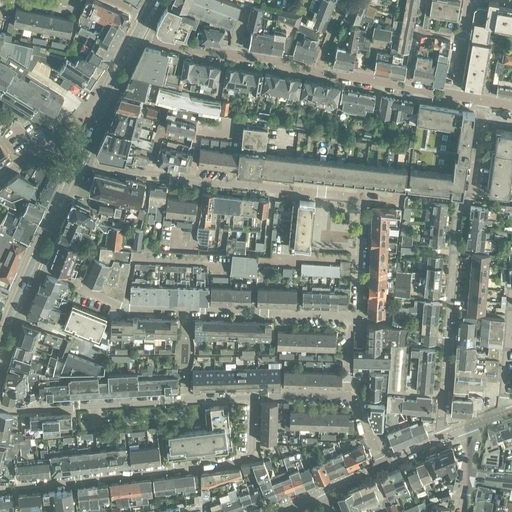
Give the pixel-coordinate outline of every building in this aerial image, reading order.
[(129,15),(103,5),(93,1),(86,0),(81,11),(82,12),(94,16),(103,20),(105,16),(126,28),(130,19),(129,15)] [(189,0),(170,0),(170,1),(171,2),(172,2),(172,3),(187,9),(189,0)] [(240,4),(230,0),(189,0),(187,9),(219,21),(232,26),(236,18),(238,12),(240,4)] [(312,0),(312,3),(331,11),(335,1),(331,0),(312,0)] [(369,5),(355,0),(350,0),(348,7),(365,14),(373,17),(377,8),(369,5)] [(403,0),(403,7),(417,10),(418,0),(403,0)] [(438,17),(441,0),(431,0),(431,3),(430,9),(429,15),(438,17)] [(448,19),(450,0),(441,0),(438,17),(448,19)] [(450,0),(448,19),(457,20),(460,1),(451,0),(450,0)] [(475,6),(472,23),(491,26),(511,29),(511,7),(498,5),(498,3),(489,1),(487,8),(475,6)] [(314,14),(328,20),(331,11),(312,3),(309,9),(315,11),(314,14)] [(253,4),(252,5),(247,26),(252,27),(264,29),(265,26),(265,17),(274,19),(276,9),(253,4)] [(156,29),(158,32),(162,35),(171,37),(182,11),(167,5),(166,9),(165,9),(157,24),(158,24),(156,29)] [(371,23),(372,22),(373,17),(365,14),(348,7),(344,17),(362,23),(364,17),(368,19),(366,23),(369,24),(371,23)] [(414,23),(417,10),(403,7),(400,21),(414,23)] [(23,26),(26,10),(16,8),(13,24),(23,26)] [(275,19),(298,28),(302,15),(298,14),(295,13),(277,9),(275,19)] [(32,28),(35,12),(26,10),(23,26),(32,28)] [(182,11),(171,37),(175,38),(175,37),(186,40),(189,31),(194,33),(200,18),(182,11)] [(42,30),(45,14),(35,12),(32,28),(42,30)] [(80,21),(77,29),(79,29),(88,34),(89,33),(95,36),(103,20),(94,16),(82,12),(79,18),(80,21)] [(51,32),(54,16),(45,14),(42,30),(51,32)] [(304,22),(322,29),(324,30),(325,29),(324,29),(328,20),(314,14),(312,17),(307,15),(304,22)] [(61,34),(64,18),(54,16),(51,32),(61,34)] [(103,20),(95,36),(115,47),(126,28),(105,16),(103,20)] [(70,36),(74,20),(64,18),(61,34),(70,36)] [(399,28),(398,36),(411,38),(414,23),(400,21),(394,20),(392,27),(399,28)] [(201,39),(201,41),(206,42),(208,43),(210,43),(211,43),(215,24),(210,22),(209,27),(204,25),(202,32),(198,32),(197,38),(201,39)] [(489,35),(491,26),(472,23),(471,31),(489,35)] [(215,24),(211,43),(213,43),(214,45),(216,44),(222,45),(222,43),(226,44),(227,38),(224,37),(225,30),(219,29),(220,26),(215,24)] [(344,58),(345,59),(347,48),(350,49),(352,44),(357,45),(358,41),(364,42),(365,36),(366,30),(352,28),(352,26),(350,25),(346,48),(337,46),(335,57),(332,58),(332,61),(334,63),(333,64),(342,66),(344,58)] [(307,44),(302,58),(312,61),(316,46),(318,40),(317,40),(320,30),(311,28),(307,26),(305,33),(311,35),(309,44),(307,44)] [(244,37),(242,46),(248,47),(248,48),(253,49),(252,50),(258,51),(258,50),(260,50),(264,29),(252,27),(250,38),(244,37)] [(260,50),(271,52),(274,35),(273,34),(268,34),(269,30),(264,29),(260,50)] [(274,35),(271,52),(282,54),(286,32),(274,30),(273,34),(274,35)] [(0,52),(0,53),(1,53),(25,67),(26,68),(29,63),(31,54),(33,45),(11,40),(12,34),(11,34),(7,32),(5,32),(0,31),(0,52)] [(471,31),(469,40),(488,43),(489,35),(471,31)] [(115,47),(95,36),(89,33),(88,34),(84,43),(110,57),(115,47)] [(293,55),(302,58),(307,44),(309,44),(311,35),(305,33),(302,42),(297,41),(293,55)] [(344,58),(342,66),(353,68),(353,67),(357,68),(358,61),(354,60),(356,51),(358,51),(358,48),(369,50),(372,38),(365,36),(364,42),(358,41),(357,45),(352,44),(350,49),(347,48),(345,59),(344,58)] [(394,50),(397,50),(409,52),(411,38),(398,36),(396,43),(392,42),(391,48),(394,49),(394,50)] [(441,38),(434,37),(433,42),(434,42),(433,48),(439,49),(441,39),(441,38)] [(441,39),(439,49),(438,54),(437,59),(433,83),(440,85),(443,83),(445,70),(446,68),(447,68),(448,63),(447,63),(447,61),(446,61),(450,41),(441,39)] [(469,40),(461,84),(460,88),(474,91),(474,88),(483,89),(491,44),(488,43),(469,40)] [(97,62),(105,65),(110,57),(84,43),(81,48),(89,52),(86,57),(97,62)] [(64,58),(49,54),(39,52),(40,47),(33,45),(31,54),(39,57),(38,60),(39,61),(58,72),(57,73),(81,88),(83,84),(90,88),(97,77),(66,58),(64,57),(64,58)] [(143,55),(134,73),(149,77),(159,50),(147,47),(143,55)] [(373,72),(389,74),(394,50),(394,49),(391,48),(390,49),(391,50),(390,54),(377,51),(373,72)] [(511,63),(511,50),(500,48),(497,61),(507,63),(511,63)] [(159,50),(149,77),(161,80),(174,83),(175,79),(164,77),(167,64),(170,65),(171,60),(177,61),(178,57),(179,55),(170,53),(170,52),(159,50)] [(396,55),(397,50),(394,50),(389,74),(404,77),(407,65),(401,64),(403,56),(396,55)] [(413,79),(423,81),(427,56),(428,52),(418,50),(413,79)] [(105,66),(105,65),(97,62),(73,56),(67,53),(67,52),(64,57),(66,58),(68,59),(97,77),(105,66)] [(0,108),(9,114),(11,110),(25,118),(28,117),(35,120),(35,119),(41,122),(46,114),(51,117),(63,97),(22,73),(26,68),(25,67),(1,53),(2,53),(0,59),(0,108)] [(423,81),(433,83),(437,59),(429,57),(427,56),(423,81)] [(181,78),(196,81),(200,63),(194,62),(194,61),(191,60),(190,58),(187,58),(186,59),(184,59),(181,78)] [(507,63),(497,61),(495,72),(505,74),(507,63)] [(193,91),(205,93),(210,64),(200,63),(196,81),(201,82),(200,88),(198,88),(194,87),(193,91)] [(219,76),(221,66),(210,64),(205,93),(210,94),(210,90),(212,84),(217,85),(219,76)] [(233,94),(237,69),(226,67),(223,86),(229,86),(228,93),(233,94)] [(250,81),(245,80),(247,71),(237,69),(233,94),(238,94),(239,88),(249,90),(250,81)] [(260,91),(263,73),(247,71),(245,80),(250,81),(249,90),(248,97),(254,98),(255,91),(260,91)] [(141,97),(152,100),(156,101),(160,86),(161,80),(149,77),(134,73),(132,73),(123,92),(141,97)] [(271,99),(275,75),(265,73),(262,92),(268,93),(267,99),(271,99)] [(287,96),(288,86),(284,85),(286,77),(275,75),(271,99),(272,99),(271,103),(276,104),(278,94),(287,96)] [(298,98),(301,79),(286,77),(284,85),(288,86),(287,96),(288,96),(288,102),(293,103),(293,97),(298,98)] [(508,97),(510,81),(499,79),(496,95),(508,97)] [(314,82),(306,80),(304,80),(300,98),(306,99),(305,105),(310,106),(314,82)] [(328,94),(323,93),(324,84),(314,82),(310,106),(315,107),(315,105),(325,107),(328,94)] [(337,105),(340,88),(340,86),(324,84),(323,93),(328,94),(325,107),(325,109),(331,110),(332,104),(337,105)] [(189,93),(160,86),(156,101),(170,105),(181,108),(190,109),(199,111),(199,110),(219,113),(221,101),(190,96),(189,93)] [(342,89),(340,102),(343,103),(342,110),(355,113),(355,112),(356,105),(359,92),(342,88),(342,89)] [(355,112),(355,113),(365,115),(367,107),(368,107),(369,107),(373,108),(375,95),(376,95),(366,93),(359,92),(356,105),(355,112)] [(139,105),(140,101),(121,96),(116,107),(139,113),(158,118),(159,115),(157,114),(158,109),(148,106),(148,107),(139,105)] [(382,96),(378,114),(385,116),(384,122),(391,123),(392,118),(393,115),(391,115),(394,98),(382,96)] [(411,112),(413,102),(394,98),(391,115),(393,115),(392,118),(398,119),(399,116),(410,118),(409,123),(416,124),(418,113),(411,112)] [(230,102),(223,101),(221,112),(228,114),(230,102)] [(462,110),(426,104),(425,112),(418,111),(418,113),(416,124),(413,147),(410,170),(408,190),(451,195),(462,196),(474,112),(462,110)] [(165,128),(176,131),(181,108),(170,105),(165,116),(168,116),(165,128)] [(245,108),(232,106),(231,116),(244,118),(245,108)] [(134,135),(136,125),(139,113),(116,107),(106,128),(134,135)] [(176,131),(185,133),(190,109),(181,108),(176,131)] [(190,109),(185,133),(193,135),(199,111),(190,109)] [(12,123),(14,116),(0,112),(0,131),(3,133),(9,123),(12,123)] [(269,113),(259,112),(258,119),(268,120),(269,113)] [(139,113),(136,125),(154,129),(156,129),(159,118),(158,118),(139,113)] [(284,115),(274,113),(273,122),(283,123),(284,115)] [(296,124),(306,126),(307,119),(297,118),(296,124)] [(265,154),(266,146),(268,123),(244,120),(242,144),(241,150),(239,150),(239,153),(237,169),(237,173),(262,176),(262,174),(265,154)] [(154,129),(136,125),(134,135),(151,139),(154,129)] [(154,140),(151,139),(134,135),(106,128),(107,129),(103,136),(151,149),(154,140)] [(492,150),(487,185),(490,186),(489,194),(509,196),(511,171),(511,131),(500,130),(500,129),(496,128),(495,132),(497,133),(495,150),(492,149),(492,150)] [(149,156),(151,149),(103,136),(100,145),(102,146),(126,152),(142,156),(143,153),(149,156)] [(405,145),(413,146),(414,138),(406,137),(405,145)] [(10,156),(0,142),(0,162),(0,163),(10,156)] [(118,160),(123,161),(124,161),(126,152),(102,146),(100,145),(97,150),(96,150),(96,151),(99,156),(99,157),(100,157),(106,158),(107,158),(114,159),(118,160)] [(186,169),(189,170),(190,167),(192,159),(194,147),(189,146),(188,153),(182,151),(178,170),(185,171),(186,169)] [(158,164),(158,166),(162,167),(163,167),(167,168),(171,149),(160,147),(158,154),(156,163),(158,164)] [(171,149),(167,168),(171,168),(171,169),(172,169),(178,170),(182,151),(171,149)] [(198,165),(208,166),(210,150),(200,149),(198,165)] [(217,167),(219,151),(210,150),(208,166),(217,167)] [(217,167),(228,168),(229,152),(219,151),(217,167)] [(126,152),(124,161),(133,163),(146,166),(149,157),(142,156),(126,152)] [(237,169),(239,153),(229,152),(228,168),(237,169)] [(265,154),(262,174),(277,176),(279,156),(265,154)] [(295,157),(279,156),(277,176),(292,178),(295,157)] [(295,157),(292,178),(297,178),(297,179),(303,180),(303,179),(306,159),(295,157)] [(38,159),(25,168),(39,177),(38,178),(35,182),(35,183),(41,188),(51,166),(42,159),(41,159),(41,160),(39,160),(38,159)] [(313,181),(314,180),(316,160),(306,159),(303,179),(307,179),(307,180),(313,181)] [(324,181),(326,161),(316,160),(314,180),(318,180),(318,181),(324,182),(324,181)] [(334,183),(334,182),(336,162),(326,161),(324,181),(328,181),(328,183),(334,183)] [(344,184),(346,163),(336,162),(334,182),(338,182),(338,184),(344,184)] [(356,164),(346,163),(344,184),(350,185),(350,184),(354,184),(356,164)] [(360,185),(364,185),(366,165),(356,164),(354,184),(354,185),(360,186),(360,185)] [(30,194),(28,198),(45,206),(47,202),(60,175),(59,170),(51,165),(51,166),(41,188),(35,183),(30,194)] [(370,186),(374,186),(376,166),(366,165),(364,185),(364,186),(370,187),(370,186)] [(380,187),(384,187),(386,167),(376,166),(374,186),(374,187),(380,188),(380,187)] [(390,188),(394,188),(396,168),(386,167),(384,187),(384,189),(390,189),(390,188)] [(400,189),(405,190),(407,169),(396,168),(394,188),(394,190),(400,190),(400,189)] [(19,174),(19,173),(7,181),(8,182),(17,187),(14,191),(22,195),(24,191),(30,194),(35,183),(35,182),(38,178),(30,174),(27,178),(19,173),(19,174)] [(91,185),(89,193),(90,193),(97,194),(107,197),(113,199),(112,205),(122,207),(126,207),(126,214),(135,216),(133,224),(141,226),(146,209),(139,208),(140,202),(142,202),(145,190),(143,190),(145,184),(145,183),(126,178),(125,181),(118,179),(98,174),(94,173),(92,181),(91,185)] [(149,207),(156,208),(159,186),(151,185),(149,202),(150,202),(149,207)] [(4,186),(0,190),(0,201),(21,211),(39,220),(45,206),(28,198),(22,195),(14,191),(4,186)] [(165,203),(167,187),(159,186),(156,208),(156,215),(155,223),(155,225),(159,225),(161,209),(162,203),(165,203)] [(209,228),(213,193),(203,193),(202,208),(207,209),(205,228),(198,227),(197,236),(200,242),(207,243),(209,228)] [(222,195),(214,194),(213,193),(209,228),(215,229),(216,224),(211,224),(211,219),(216,219),(217,216),(218,210),(220,210),(222,195)] [(228,219),(231,196),(222,195),(220,210),(226,211),(225,218),(228,218),(228,219)] [(238,222),(240,197),(231,196),(228,219),(228,218),(227,222),(230,222),(231,211),(235,211),(234,222),(238,222)] [(248,213),(249,198),(240,197),(238,222),(243,223),(243,219),(244,212),(248,213)] [(166,214),(176,215),(177,199),(168,198),(166,214)] [(256,221),(258,199),(249,198),(248,213),(253,213),(253,221),(252,224),(256,225),(257,221),(256,221)] [(262,215),(267,215),(268,199),(258,198),(258,199),(256,221),(257,221),(261,221),(262,215)] [(176,215),(186,216),(187,200),(177,199),(176,215)] [(197,201),(187,200),(186,216),(195,217),(197,201)] [(73,201),(68,213),(78,217),(89,222),(89,221),(93,223),(96,227),(104,232),(109,233),(108,246),(108,247),(121,249),(122,245),(123,236),(123,232),(124,228),(119,227),(118,227),(100,224),(100,223),(101,218),(97,216),(98,214),(93,210),(88,207),(84,205),(82,204),(82,205),(75,202),(75,201),(73,201)] [(101,202),(98,211),(114,214),(113,216),(118,217),(119,215),(120,215),(122,207),(112,205),(110,204),(111,202),(105,201),(104,203),(101,202)] [(313,204),(293,202),(292,210),(312,212),(313,204)] [(432,212),(447,214),(448,204),(427,202),(427,208),(433,209),(432,212)] [(511,205),(496,204),(484,202),(484,208),(471,206),(470,216),(492,219),(496,219),(496,213),(497,210),(511,212),(511,205)] [(373,206),(372,215),(388,216),(400,217),(401,209),(373,206)] [(425,222),(432,222),(446,224),(447,214),(432,212),(433,209),(427,208),(426,215),(425,222)] [(8,210),(5,216),(34,230),(39,220),(21,211),(19,215),(8,210)] [(312,212),(292,210),(291,219),(311,221),(312,212)] [(68,213),(65,221),(89,231),(93,223),(89,221),(89,222),(78,217),(68,213)] [(388,216),(372,215),(372,225),(394,226),(399,227),(400,217),(388,216)] [(34,230),(5,216),(2,222),(0,225),(0,229),(5,231),(6,230),(29,241),(34,230)] [(492,219),(470,216),(469,226),(486,228),(486,224),(492,225),(492,219)] [(311,221),(291,219),(290,227),(310,229),(311,221)] [(401,235),(402,235),(407,236),(409,221),(403,220),(401,235)] [(65,221),(61,228),(86,239),(89,231),(65,221)] [(425,229),(424,235),(430,236),(430,232),(445,233),(446,224),(432,222),(431,229),(425,229)] [(371,235),(388,236),(388,231),(398,232),(399,227),(394,226),(372,225),(371,235)] [(486,228),(469,226),(468,236),(494,239),(495,239),(495,235),(495,233),(485,232),(486,228)] [(310,229),(290,227),(289,235),(309,237),(310,229)] [(61,228),(58,236),(59,236),(75,243),(84,245),(86,239),(61,228)] [(0,283),(9,287),(27,246),(12,239),(14,235),(5,231),(0,229),(0,283)] [(122,245),(121,249),(132,250),(141,252),(141,250),(143,230),(134,229),(133,243),(126,243),(126,239),(124,236),(123,236),(122,245)] [(444,244),(445,234),(445,233),(430,232),(430,236),(424,235),(424,236),(421,236),(421,242),(444,244)] [(289,235),(288,244),(308,246),(309,237),(289,235)] [(388,236),(371,235),(371,245),(392,246),(396,247),(397,242),(388,241),(388,236)] [(407,236),(402,235),(401,244),(412,245),(413,236),(407,236)] [(494,239),(468,236),(467,246),(492,249),(494,239)] [(80,246),(58,238),(54,248),(82,258),(85,251),(79,249),(80,246)] [(227,244),(226,254),(232,254),(235,254),(235,249),(236,244),(227,244)] [(392,246),(371,245),(371,255),(387,256),(387,251),(396,251),(396,247),(392,246)] [(95,251),(92,257),(99,259),(111,265),(102,287),(109,290),(108,293),(123,299),(130,258),(131,258),(131,257),(132,250),(121,249),(108,247),(101,246),(97,246),(96,252),(95,251)] [(82,258),(54,248),(51,257),(73,265),(75,260),(81,263),(82,258)] [(472,252),(471,264),(489,266),(489,258),(499,259),(499,255),(490,254),(472,252)] [(427,264),(442,265),(443,255),(419,253),(418,260),(427,261),(427,264)] [(248,275),(250,255),(244,255),(235,254),(232,254),(230,274),(233,274),(233,273),(246,275),(248,275)] [(257,276),(257,257),(257,256),(250,255),(248,275),(251,276),(257,276)] [(387,256),(371,255),(370,265),(394,266),(395,261),(388,261),(387,261),(387,256)] [(73,265),(51,257),(47,266),(75,277),(78,270),(72,267),(73,265)] [(92,257),(83,279),(102,287),(111,265),(99,259),(92,257)] [(426,274),(441,275),(442,265),(427,264),(427,261),(418,260),(418,266),(426,267),(426,273),(426,274)] [(340,262),(340,266),(340,274),(350,274),(350,270),(350,263),(340,262)] [(301,263),(301,269),(301,274),(313,275),(313,264),(301,263)] [(322,265),(313,264),(313,275),(313,279),(316,279),(316,275),(322,275),(322,265)] [(489,266),(471,264),(470,276),(488,277),(489,266)] [(159,285),(159,270),(163,270),(163,265),(156,265),(156,268),(156,271),(156,297),(154,297),(154,302),(162,302),(162,285),(159,285)] [(331,265),(322,265),(322,275),(330,276),(331,265)] [(340,266),(331,265),(330,276),(340,276),(340,274),(340,266)] [(394,266),(370,265),(370,275),(386,276),(386,271),(388,271),(388,270),(394,271),(394,266)] [(177,266),(177,270),(177,281),(176,303),(184,303),(185,277),(185,271),(185,267),(180,266),(177,266)] [(192,303),(200,303),(201,272),(201,268),(193,267),(193,272),(197,272),(196,286),(193,286),(192,303)] [(394,296),(401,296),(410,297),(412,277),(412,272),(403,271),(396,270),(394,296)] [(150,285),(147,285),(146,302),(154,302),(154,297),(156,297),(156,271),(152,271),(152,278),(151,278),(150,285)] [(201,272),(200,303),(208,304),(208,286),(205,286),(205,276),(205,272),(201,272)] [(419,283),(441,285),(441,275),(426,274),(426,273),(425,278),(419,277),(419,283)] [(43,284),(59,290),(67,292),(69,294),(71,290),(66,288),(68,283),(47,275),(43,284)] [(386,276),(370,275),(369,285),(393,286),(393,281),(386,281),(386,276)] [(470,276),(469,288),(487,289),(488,277),(470,276)] [(184,303),(192,303),(193,286),(190,286),(190,277),(185,277),(184,303)] [(131,301),(139,301),(139,278),(135,278),(135,280),(132,280),(131,285),(131,301)] [(147,280),(142,278),(139,278),(139,301),(146,302),(147,285),(147,280)] [(174,278),(169,278),(169,302),(176,303),(177,281),(174,281),(174,278)] [(37,291),(67,303),(68,300),(62,298),(64,294),(66,294),(67,292),(59,290),(43,284),(40,282),(40,283),(38,285),(37,287),(37,290),(36,291),(37,291)] [(0,294),(6,297),(10,288),(9,288),(9,287),(0,283),(0,294)] [(231,288),(230,304),(241,304),(241,283),(235,283),(235,288),(231,288)] [(241,283),(241,304),(250,304),(251,288),(246,288),(246,283),(241,283)] [(440,295),(441,285),(419,283),(418,294),(440,295)] [(393,286),(369,285),(368,295),(385,296),(385,290),(392,291),(393,286)] [(307,286),(303,286),(302,290),(302,295),(303,296),(302,306),(303,306),(312,307),(312,291),(307,291),(307,286)] [(312,286),(312,291),(312,307),(321,307),(321,287),(322,287),(312,286)] [(211,287),(210,303),(221,304),(221,288),(211,287)] [(321,287),(321,307),(329,307),(330,291),(330,287),(322,287),(321,287)] [(221,288),(221,304),(230,304),(231,288),(221,288)] [(257,288),(257,305),(267,305),(268,289),(257,288)] [(330,291),(329,307),(338,307),(339,288),(334,288),(334,291),(330,291)] [(350,288),(339,288),(338,307),(347,308),(347,292),(350,293),(350,288)] [(469,288),(468,299),(486,300),(487,289),(469,288)] [(268,289),(267,305),(277,305),(277,289),(268,289)] [(277,289),(277,305),(286,305),(287,289),(277,289)] [(287,289),(286,305),(296,306),(297,290),(287,289)] [(66,310),(67,303),(37,291),(33,300),(52,307),(54,303),(59,305),(60,302),(61,303),(59,307),(66,310)] [(385,296),(368,295),(369,295),(368,305),(391,306),(391,301),(385,300),(385,296)] [(486,300),(468,299),(467,311),(485,312),(486,300)] [(52,307),(33,300),(29,308),(57,319),(59,315),(64,317),(65,312),(52,307)] [(414,300),(414,306),(424,307),(423,311),(438,312),(439,302),(414,300)] [(106,343),(107,339),(105,338),(101,337),(100,336),(107,317),(100,314),(90,310),(80,306),(73,303),(69,314),(65,323),(65,324),(65,325),(64,325),(64,324),(64,323),(63,323),(63,322),(62,322),(61,323),(60,324),(60,325),(61,325),(61,326),(62,326),(76,331),(88,336),(100,341),(106,343)] [(391,306),(368,305),(368,315),(384,316),(384,310),(390,311),(391,306)] [(407,317),(408,313),(408,307),(401,306),(393,305),(393,311),(393,315),(392,317),(393,317),(392,319),(399,322),(400,316),(407,317)] [(408,307),(408,313),(423,314),(422,321),(438,322),(438,312),(423,311),(424,307),(414,306),(413,307),(408,307)] [(57,319),(29,308),(26,317),(27,317),(27,318),(35,319),(46,321),(55,324),(57,319)] [(458,333),(478,335),(480,317),(460,315),(459,319),(458,333)] [(502,345),(504,319),(480,317),(478,335),(478,340),(480,340),(480,344),(489,344),(488,349),(499,350),(499,345),(502,345)] [(133,339),(133,337),(134,318),(127,318),(127,320),(123,320),(122,339),(133,339)] [(134,318),(133,337),(144,337),(144,319),(140,319),(140,318),(134,318)] [(155,319),(149,318),(149,319),(144,319),(144,337),(155,337),(155,319)] [(155,337),(166,338),(166,320),(162,320),(162,319),(155,319),(155,337)] [(170,320),(166,320),(166,338),(177,338),(177,328),(179,328),(179,321),(177,321),(177,319),(170,319),(170,320)] [(392,319),(392,326),(391,338),(390,339),(389,341),(391,342),(391,343),(405,344),(406,327),(404,324),(399,322),(392,319)] [(111,338),(122,339),(123,320),(111,320),(111,338)] [(206,339),(207,321),(202,321),(202,320),(195,320),(195,321),(193,321),(193,328),(195,328),(195,339),(206,339)] [(211,321),(207,321),(206,339),(217,339),(217,321),(211,320),(211,321)] [(224,321),(217,321),(217,339),(227,340),(228,322),(224,321)] [(243,322),(239,322),(238,340),(249,340),(250,322),(243,321),(243,322)] [(409,326),(409,333),(421,334),(422,331),(437,332),(438,322),(422,321),(422,328),(414,327),(414,326),(409,326)] [(239,322),(228,322),(227,340),(238,340),(239,322)] [(256,322),(250,322),(249,340),(260,341),(261,323),(256,322)] [(265,323),(261,323),(260,341),(271,341),(271,331),(273,331),(273,324),(271,324),(271,322),(265,322),(265,323)] [(19,334),(17,343),(34,349),(34,347),(42,350),(51,352),(53,345),(58,347),(60,348),(64,338),(59,336),(58,340),(51,338),(52,334),(47,332),(23,324),(19,334)] [(366,346),(366,350),(384,350),(385,350),(385,343),(382,343),(382,337),(391,338),(392,326),(383,326),(382,326),(382,325),(376,325),(376,324),(375,324),(375,325),(367,325),(367,337),(366,346)] [(277,347),(287,348),(287,331),(277,331),(277,347)] [(287,331),(287,348),(296,348),(296,332),(287,331)] [(436,342),(437,332),(422,331),(421,334),(409,333),(415,334),(415,340),(436,342)] [(296,348),(305,348),(306,332),(296,332),(296,348)] [(306,332),(305,348),(314,348),(315,332),(306,332)] [(314,348),(324,349),(325,333),(315,332),(314,348)] [(325,333),(324,349),(335,349),(336,333),(325,333)] [(478,335),(458,333),(457,341),(474,342),(475,339),(478,340),(478,335)] [(60,348),(58,354),(65,357),(68,351),(72,340),(64,338),(60,348)] [(17,343),(13,354),(30,359),(31,357),(35,358),(39,359),(42,350),(34,347),(34,349),(17,343)] [(391,344),(391,351),(389,366),(388,378),(388,386),(387,391),(405,392),(406,377),(409,345),(391,344)] [(476,347),(457,345),(456,355),(475,357),(475,355),(481,356),(481,357),(485,358),(487,358),(488,355),(485,355),(485,352),(475,352),(476,347)] [(353,346),(353,365),(373,366),(389,366),(390,351),(385,350),(384,350),(366,350),(366,346),(353,346)] [(411,348),(411,354),(416,354),(419,355),(419,358),(435,359),(436,349),(411,348)] [(488,358),(498,359),(499,350),(488,349),(488,355),(487,358),(488,358)] [(65,361),(61,373),(71,373),(74,364),(81,367),(85,357),(69,351),(65,361)] [(10,364),(18,367),(28,370),(27,373),(37,374),(38,374),(42,374),(47,374),(49,374),(53,374),(55,365),(54,364),(48,363),(39,359),(35,358),(31,357),(30,359),(13,354),(10,364)] [(51,355),(48,363),(54,364),(55,365),(57,360),(57,357),(51,355)] [(475,357),(456,355),(455,365),(455,369),(501,373),(501,365),(498,365),(499,359),(498,359),(488,358),(487,358),(485,358),(481,357),(481,356),(475,355),(475,357)] [(85,357),(81,367),(88,369),(87,373),(105,373),(105,365),(101,363),(85,357)] [(410,361),(409,368),(434,370),(435,359),(419,358),(418,361),(410,361)] [(251,387),(259,387),(258,368),(247,369),(248,387),(251,387)] [(258,368),(259,387),(265,387),(265,386),(269,386),(269,368),(258,368)] [(280,368),(269,368),(269,386),(271,386),(271,387),(280,387),(280,368)] [(409,373),(409,375),(417,375),(417,378),(433,379),(434,370),(409,368),(409,373)] [(158,378),(158,392),(168,391),(167,369),(167,373),(165,373),(165,374),(158,374),(158,378)] [(167,369),(168,391),(178,390),(177,371),(172,371),(172,369),(167,369)] [(222,388),(226,388),(226,369),(215,370),(215,388),(222,388)] [(226,388),(237,387),(236,369),(226,369),(226,388)] [(236,369),(237,387),(248,387),(247,369),(236,369)] [(501,373),(455,369),(453,395),(468,396),(468,388),(483,389),(484,378),(500,380),(501,373)] [(204,388),(204,370),(193,370),(193,381),(191,381),(191,388),(193,388),(193,389),(202,389),(202,388),(204,388)] [(215,370),(204,370),(204,388),(208,388),(208,389),(215,388),(215,370)] [(283,387),(293,387),(293,371),(284,371),(283,387)] [(304,371),(293,371),(293,387),(303,388),(304,371)] [(303,388),(313,388),(314,372),(304,371),(303,388)] [(7,372),(5,381),(7,382),(27,381),(28,380),(37,379),(37,378),(37,374),(27,373),(17,373),(7,372)] [(323,388),(323,372),(314,372),(313,388),(323,388)] [(323,388),(332,388),(333,372),(323,372),(323,388)] [(342,373),(333,372),(332,388),(341,389),(342,373)] [(388,378),(386,378),(381,378),(381,373),(369,372),(369,376),(368,377),(368,380),(369,381),(368,385),(383,386),(388,386),(388,378)] [(128,373),(118,374),(119,394),(129,393),(128,373)] [(128,373),(129,393),(138,393),(138,375),(137,373),(128,373)] [(119,394),(118,374),(108,374),(108,377),(109,394),(119,394)] [(138,375),(138,393),(149,392),(148,374),(138,375)] [(148,374),(149,392),(158,392),(158,378),(158,374),(148,374)] [(99,395),(98,381),(98,376),(88,377),(89,396),(99,395)] [(79,396),(78,377),(71,378),(71,379),(68,379),(69,397),(79,396)] [(89,396),(88,377),(78,377),(79,396),(89,396)] [(106,381),(98,381),(99,395),(109,394),(108,377),(105,377),(106,381)] [(407,377),(406,385),(411,385),(411,388),(416,388),(416,389),(432,390),(433,379),(417,378),(411,377),(406,377),(407,377)] [(60,397),(59,380),(59,379),(49,380),(50,398),(60,397)] [(59,380),(60,397),(69,397),(68,379),(66,379),(59,380)] [(49,380),(39,381),(40,399),(50,398),(49,380)] [(5,381),(2,389),(3,389),(15,391),(18,392),(18,391),(26,393),(27,391),(35,392),(34,392),(34,389),(34,382),(29,382),(27,381),(7,382),(5,381)] [(383,386),(368,385),(368,398),(380,399),(381,388),(383,388),(383,386)] [(3,389),(1,401),(2,401),(15,403),(17,396),(18,392),(15,391),(3,389)] [(18,392),(17,396),(25,398),(25,399),(35,399),(35,392),(27,391),(26,393),(18,391),(18,392)] [(386,410),(387,410),(390,410),(395,411),(400,411),(406,411),(430,413),(431,402),(431,399),(417,397),(416,401),(403,400),(403,396),(387,395),(386,410)] [(468,396),(453,395),(451,415),(459,416),(471,417),(471,414),(476,415),(476,408),(481,408),(482,397),(468,396)] [(278,402),(261,402),(261,411),(277,412),(278,402)] [(367,413),(373,427),(383,427),(384,404),(368,403),(367,413)] [(207,429),(175,432),(161,434),(164,458),(233,450),(227,405),(210,407),(211,411),(205,412),(207,429)] [(290,422),(290,427),(300,427),(300,411),(290,410),(290,415),(290,422)] [(395,411),(390,410),(387,410),(386,427),(388,434),(385,435),(385,437),(386,441),(389,443),(391,441),(394,448),(407,443),(400,427),(399,422),(395,411)] [(277,421),(277,412),(261,411),(261,420),(277,421)] [(300,411),(300,427),(309,427),(310,411),(300,411)] [(310,411),(309,427),(319,427),(319,411),(310,411)] [(319,411),(319,427),(328,428),(329,412),(319,411)] [(407,443),(407,442),(415,439),(408,422),(406,416),(406,411),(400,411),(403,420),(399,422),(400,427),(407,443)] [(0,424),(11,426),(11,424),(12,424),(17,425),(17,420),(12,419),(13,415),(0,412),(0,424)] [(329,412),(328,428),(338,428),(339,412),(329,412)] [(339,412),(338,428),(348,428),(348,433),(352,433),(353,421),(348,421),(348,412),(339,412)] [(408,422),(415,439),(428,434),(425,429),(430,427),(427,420),(430,420),(430,415),(419,414),(410,413),(412,420),(408,422)] [(51,415),(51,427),(72,425),(71,414),(57,415),(57,414),(51,415)] [(51,427),(51,415),(44,415),(44,416),(30,417),(31,428),(51,427)] [(277,431),(277,421),(261,420),(261,431),(277,431)] [(11,426),(0,424),(0,441),(7,443),(13,443),(13,442),(16,442),(17,440),(23,439),(23,433),(10,432),(12,424),(11,424),(11,426)] [(499,432),(497,433),(504,454),(506,461),(511,458),(511,446),(511,445),(507,429),(506,430),(504,429),(500,430),(499,432)] [(276,442),(277,431),(261,431),(260,441),(276,442)] [(488,436),(487,436),(490,445),(485,446),(484,450),(482,462),(481,470),(493,472),(504,473),(506,461),(504,454),(497,433),(488,436)] [(39,476),(38,458),(34,459),(33,452),(29,453),(29,451),(31,445),(31,439),(27,439),(27,444),(27,445),(26,445),(27,451),(29,477),(39,476)] [(7,443),(0,441),(0,452),(12,456),(12,457),(14,457),(16,451),(14,451),(16,444),(16,442),(13,442),(13,443),(7,443)] [(128,465),(126,447),(119,448),(119,443),(116,444),(116,448),(119,466),(122,466),(123,467),(126,466),(126,465),(128,465)] [(107,449),(109,467),(112,467),(114,468),(116,467),(117,466),(119,466),(116,448),(110,449),(110,444),(106,445),(107,449)] [(42,458),(38,458),(39,476),(50,475),(48,449),(47,445),(45,445),(45,449),(41,450),(42,458)] [(100,468),(97,446),(91,447),(88,447),(88,451),(91,469),(94,469),(95,470),(97,470),(98,468),(100,468)] [(97,446),(100,468),(103,468),(104,469),(107,469),(108,467),(109,467),(107,449),(100,450),(100,446),(97,446)] [(159,446),(149,447),(151,463),(161,462),(160,457),(159,446)] [(333,446),(328,448),(339,472),(348,468),(342,453),(342,452),(337,455),(333,446)] [(353,449),(360,463),(371,458),(372,456),(369,451),(367,450),(365,451),(363,446),(358,448),(357,447),(353,449)] [(149,447),(139,449),(141,465),(151,463),(149,447)] [(79,453),(78,448),(69,449),(69,454),(71,471),(75,471),(76,472),(78,472),(79,470),(81,470),(79,453)] [(91,469),(88,451),(82,452),(81,448),(78,448),(79,453),(81,470),(84,470),(85,471),(88,471),(89,469),(91,469)] [(328,448),(322,449),(327,459),(322,460),(329,476),(339,472),(328,448)] [(69,454),(69,449),(59,450),(60,455),(62,472),(65,472),(67,473),(69,473),(70,471),(71,471),(69,454)] [(130,450),(131,466),(141,465),(139,449),(130,450)] [(342,453),(348,468),(360,463),(353,449),(342,453)] [(449,450),(449,449),(436,454),(446,478),(444,479),(445,482),(445,483),(435,487),(441,500),(452,496),(449,491),(452,490),(457,469),(458,469),(458,468),(457,468),(458,464),(456,459),(452,449),(449,450)] [(22,460),(17,460),(19,478),(29,477),(27,451),(25,451),(25,453),(21,454),(22,460)] [(54,471),(54,473),(56,473),(57,474),(60,474),(61,472),(62,472),(60,455),(55,455),(55,451),(50,451),(50,456),(52,472),(54,471)] [(313,451),(305,453),(311,467),(313,466),(319,480),(329,476),(322,460),(318,462),(313,451)] [(12,456),(0,452),(0,463),(7,466),(13,466),(11,461),(12,459),(12,458),(12,457),(12,456)] [(444,480),(445,482),(444,479),(446,478),(436,454),(435,454),(427,457),(427,458),(426,458),(434,478),(440,476),(441,480),(444,480)] [(286,463),(289,470),(290,475),(296,490),(306,486),(295,459),(293,455),(283,457),(286,463)] [(309,468),(305,469),(300,458),(295,459),(306,486),(315,482),(309,468)] [(265,462),(264,462),(266,468),(267,470),(273,467),(270,460),(268,460),(265,462)] [(433,479),(425,460),(424,461),(423,460),(419,462),(418,463),(416,464),(425,488),(426,490),(432,488),(429,480),(433,479)] [(265,479),(270,477),(270,476),(267,470),(266,468),(264,462),(263,461),(252,463),(254,469),(257,478),(264,475),(265,479)] [(7,466),(0,463),(0,474),(4,476),(7,476),(7,475),(14,474),(13,468),(13,466),(7,466)] [(243,471),(254,469),(252,463),(241,464),(243,471)] [(407,467),(406,468),(416,492),(425,488),(416,464),(413,466),(412,464),(407,467)] [(242,475),(240,468),(216,471),(201,473),(201,487),(209,487),(218,484),(242,475)] [(399,468),(390,472),(399,492),(398,493),(403,491),(405,496),(410,494),(400,471),(399,468)] [(279,473),(286,493),(296,490),(290,475),(289,470),(279,473)] [(399,492),(390,472),(381,476),(391,501),(394,500),(395,501),(397,500),(395,495),(398,493),(399,492)] [(270,476),(270,477),(277,497),(286,493),(279,473),(270,476)] [(193,474),(193,475),(183,476),(186,493),(190,492),(189,488),(199,487),(198,477),(194,477),(193,474)] [(277,497),(270,477),(265,479),(264,475),(257,478),(261,487),(263,488),(268,501),(277,497)] [(186,493),(183,476),(174,477),(177,496),(186,495),(186,493)] [(372,482),(376,492),(381,504),(383,503),(386,505),(388,511),(386,511),(399,511),(395,501),(394,500),(391,501),(381,476),(380,476),(381,478),(372,482)] [(491,490),(511,492),(511,476),(504,476),(504,477),(493,476),(492,480),(486,480),(484,489),(491,490)] [(174,477),(164,478),(166,495),(168,495),(168,497),(171,497),(170,490),(174,490),(175,493),(175,497),(177,496),(174,477)] [(166,495),(164,478),(154,479),(155,492),(163,491),(163,496),(166,495)] [(242,478),(234,481),(236,486),(241,485),(243,482),(242,478)] [(150,483),(150,480),(140,481),(143,502),(148,501),(148,495),(151,495),(151,489),(153,488),(152,482),(150,483)] [(143,502),(140,481),(131,482),(132,497),(136,497),(137,503),(143,502)] [(359,486),(367,505),(370,504),(373,509),(382,506),(381,504),(376,492),(372,482),(371,482),(371,481),(370,481),(369,481),(359,486),(359,485),(359,486)] [(132,497),(131,482),(120,483),(123,507),(129,506),(128,503),(129,503),(128,498),(132,497)] [(123,507),(120,483),(111,484),(111,492),(112,499),(116,498),(117,508),(120,508),(123,507)] [(247,485),(254,505),(263,502),(260,492),(258,487),(254,489),(252,484),(247,485)] [(107,485),(97,486),(100,510),(105,509),(104,500),(108,500),(108,492),(107,485)] [(240,494),(245,509),(254,505),(247,485),(241,487),(243,492),(240,494)] [(91,511),(100,510),(97,486),(88,487),(91,508),(91,511)] [(363,511),(362,507),(367,505),(359,486),(348,490),(349,493),(356,511),(363,511)] [(88,487),(78,489),(79,502),(76,503),(77,511),(81,511),(81,509),(91,508),(88,487)] [(210,501),(209,487),(201,487),(201,492),(201,500),(202,500),(202,501),(210,501)] [(74,511),(72,489),(45,492),(43,493),(44,501),(53,500),(54,511),(74,511)] [(40,492),(29,493),(31,511),(36,511),(36,510),(42,509),(40,492)] [(31,511),(29,493),(18,494),(21,511),(26,511),(25,511),(31,511)] [(225,511),(221,500),(219,495),(218,493),(210,496),(212,503),(211,503),(213,510),(212,511),(225,511)] [(356,511),(349,493),(340,497),(339,499),(342,507),(338,509),(339,511),(356,511)] [(475,505),(505,511),(505,508),(499,507),(500,503),(494,502),(495,497),(477,493),(477,494),(476,495),(475,501),(476,502),(475,505)] [(230,497),(235,511),(245,509),(240,494),(230,497)] [(12,495),(3,496),(4,511),(9,511),(13,511),(12,495)] [(221,500),(225,511),(234,511),(235,511),(230,497),(221,500)] [(184,511),(183,511),(201,511),(202,511),(202,501),(202,500),(201,500),(193,501),(193,503),(184,506),(184,505),(183,506),(184,511)] [(159,511),(183,511),(184,511),(183,506),(184,505),(184,504),(183,504),(182,501),(176,503),(177,505),(159,510),(159,511)] [(433,504),(431,511),(432,511),(448,511),(449,507),(447,507),(448,502),(444,501),(441,503),(441,505),(437,504),(437,505),(433,504)]
